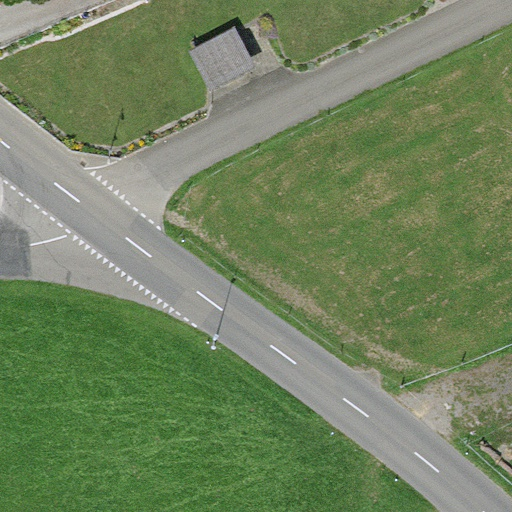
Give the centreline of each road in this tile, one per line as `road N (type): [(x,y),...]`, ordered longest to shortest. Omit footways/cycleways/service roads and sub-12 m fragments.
road 1 (tertiary): [(101,218),(483,511)]
road 2 (residential): [(507,0),(209,143),(101,218)]
road 3 (tertiary): [(0,137),(101,218)]
